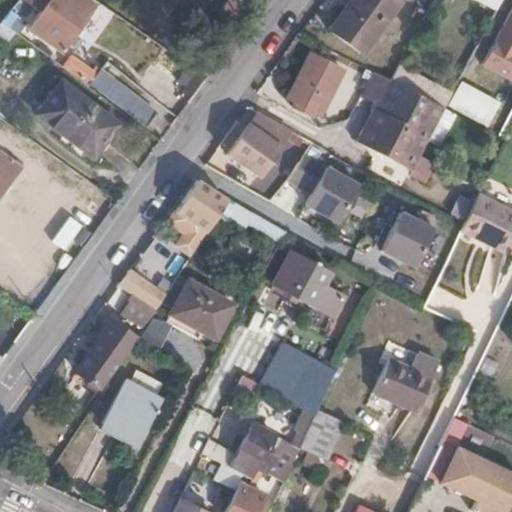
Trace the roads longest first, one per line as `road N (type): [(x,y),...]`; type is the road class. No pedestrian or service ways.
road 1 (residential): [(291,0),(0,401)]
road 2 (unknown): [(177,155),(337,246)]
